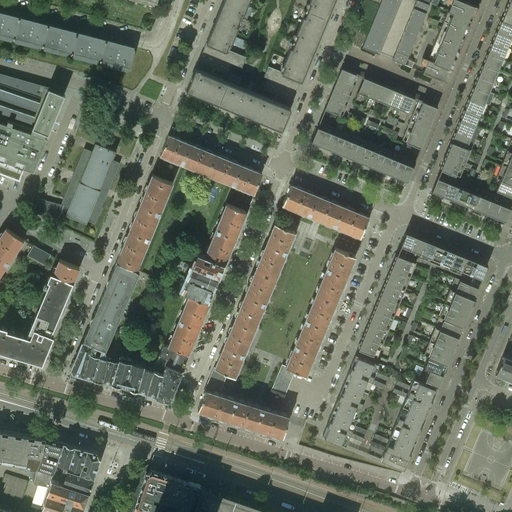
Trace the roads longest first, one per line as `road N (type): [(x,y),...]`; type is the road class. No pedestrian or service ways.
road 1 (residential): [(280,164),(178,420)]
road 2 (residential): [(506,255),(408,494)]
road 3 (residential): [(408,494),(178,420)]
road 4 (residential): [(289,388),(321,392),(399,212)]
road 5 (residential): [(0,3),(148,43),(156,42),(174,0)]
road 6 (tertiary): [(360,511),(175,447)]
road 7 (tertiary): [(175,447),(203,467),(328,511)]
road 8 (residential): [(99,269),(161,116)]
road 9 (residential): [(13,199),(45,169),(81,85)]
road 10 (residential): [(178,420),(51,383)]
road 11 (residential): [(452,94),(330,45)]
road 12 (residential): [(427,500),(477,380)]
road 13 (residential): [(399,212),(452,94)]
road 14 (residential): [(280,164),(330,45)]
road 15 (residential): [(161,116),(280,164)]
road 16 (residential): [(280,164),(399,212)]
road 17 (residential): [(161,116),(208,0)]
road 18 (tertiary): [(16,398),(135,435)]
road 19 (residential): [(51,383),(99,269)]
